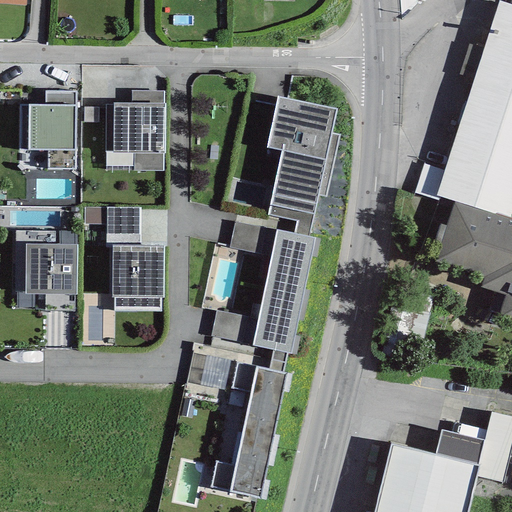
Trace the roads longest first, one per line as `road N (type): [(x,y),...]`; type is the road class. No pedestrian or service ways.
road 1 (residential): [(380,58),(375,176),(356,302),(308,511)]
road 2 (residential): [(0,53),(380,58)]
road 3 (unknown): [(380,58),(448,19),(504,0)]
road 4 (unknown): [(335,395),(464,419)]
